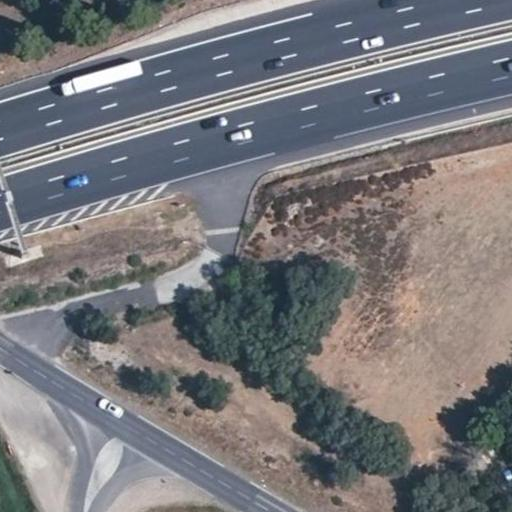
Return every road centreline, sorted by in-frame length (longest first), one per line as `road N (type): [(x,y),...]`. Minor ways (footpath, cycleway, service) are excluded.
road 1 (motorway): [(0,203),(511,66)]
road 2 (motorway): [(483,0),(315,38),(0,131)]
road 3 (primary): [(265,511),(157,446)]
road 4 (unclassified): [(66,394),(85,446),(77,511)]
